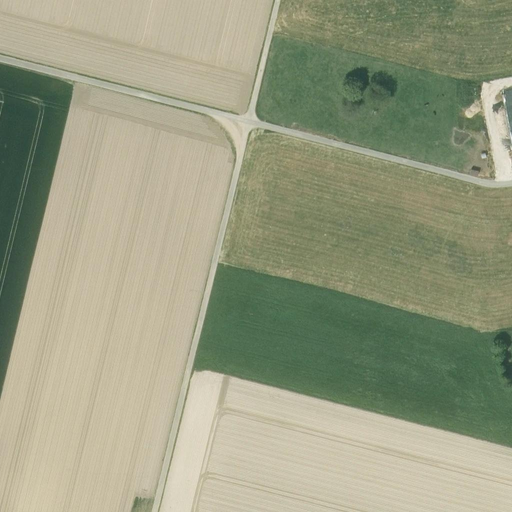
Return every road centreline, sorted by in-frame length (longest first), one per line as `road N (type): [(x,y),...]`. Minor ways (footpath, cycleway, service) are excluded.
road 1 (unclassified): [(511,183),(489,184),(0,60)]
road 2 (track): [(277,0),(154,511)]
